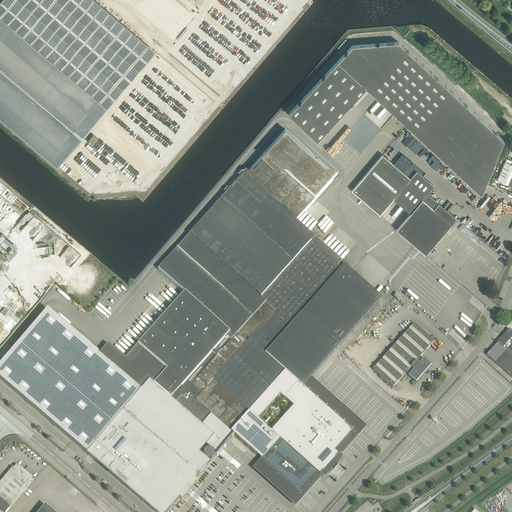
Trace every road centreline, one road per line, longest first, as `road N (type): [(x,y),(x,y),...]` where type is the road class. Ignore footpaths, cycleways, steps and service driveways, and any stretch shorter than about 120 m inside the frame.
road 1 (tertiary): [(334,511),(481,347),(511,285)]
road 2 (unknown): [(370,354),(410,314),(440,339),(441,361),(412,393)]
road 3 (unknown): [(380,237),(382,259),(476,352)]
road 4 (tertiary): [(117,511),(12,420)]
